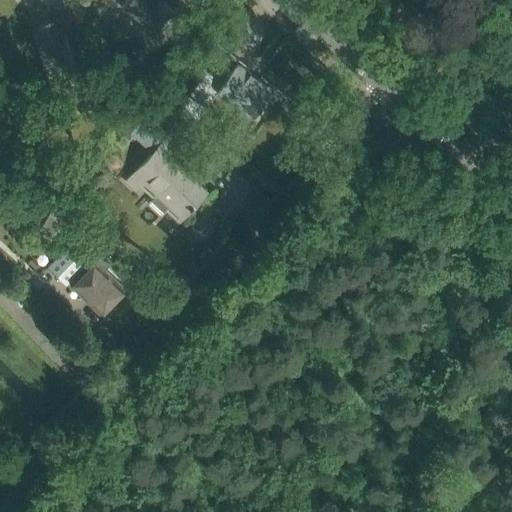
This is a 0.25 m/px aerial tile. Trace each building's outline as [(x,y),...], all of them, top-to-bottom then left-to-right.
[(150,0),(127,0),(122,8),(159,38),(178,15),(159,0),(158,0),(155,4),(150,0)] [(56,13),(28,23),(49,84),(78,74),(56,13)] [(96,13),(81,32),(108,53),(123,35),(104,19),(96,13)] [(273,89),(236,62),(216,89),(252,116),(273,89)] [(206,71),(188,95),(175,112),(191,124),(221,80),(206,71)] [(143,119),(130,132),(151,152),(136,168),(161,191),(152,201),(163,212),(170,205),(182,216),(205,191),(191,178),(194,174),(161,143),(179,123),(156,102),(142,118),(143,119)] [(42,226),(54,233),(56,229),(54,216),(49,213),(42,226)] [(47,266),(56,274),(70,288),(73,285),(100,311),(122,288),(103,270),(110,262),(71,242),(47,266)]
